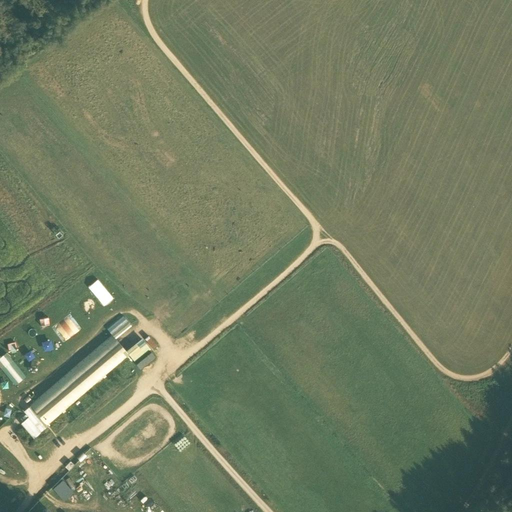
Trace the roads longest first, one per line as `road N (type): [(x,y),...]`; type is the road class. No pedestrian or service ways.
road 1 (track): [(507,361),(481,381),(446,375),(333,244),(317,241),(154,382)]
road 2 (track): [(317,241),(312,223),(148,31),(144,0)]
road 3 (track): [(268,511),(154,382)]
road 4 (track): [(511,353),(504,434),(462,511)]
